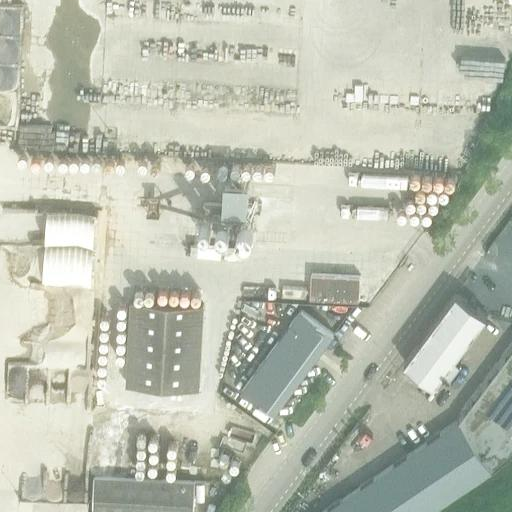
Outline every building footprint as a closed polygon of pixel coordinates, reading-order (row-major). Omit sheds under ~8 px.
[(21,0),(21,12),(0,11),(0,47),(45,49),(45,42),(62,42),(63,0),(21,0)] [(70,0),(69,22),(97,24),(98,0),(70,0)] [(101,0),(101,21),(131,23),(132,3),(151,4),(151,0),(101,0)] [(170,32),(172,1),(154,0),(152,30),(170,32)] [(210,0),(210,21),(225,21),(226,0),(210,0)] [(446,66),(504,68),(506,7),(506,0),(451,0),(451,5),(448,4),(447,29),(441,29),(440,48),(446,48),(446,66)] [(274,22),(275,10),(239,9),(238,21),(274,22)] [(95,31),(72,29),(70,59),(93,61),(95,31)] [(64,87),(85,88),(85,70),(65,69),(64,87)] [(443,86),(419,85),(418,96),(481,99),(482,74),(444,72),(443,86)] [(0,92),(0,107),(58,111),(60,76),(48,75),(47,95),(0,92)] [(396,96),(395,116),(471,119),(471,99),(396,96)] [(464,136),(418,133),(417,154),(462,156),(464,136)] [(414,155),(413,177),(448,179),(449,157),(414,155)] [(345,174),(344,199),(444,204),(445,179),(345,174)] [(100,232),(98,282),(354,291),(354,280),(364,280),(364,270),(382,270),(383,243),(100,232)] [(0,242),(0,274),(93,280),(94,268),(65,266),(66,246),(0,242)] [(457,355),(487,314),(456,292),(406,362),(437,384),(445,372),(450,375),(461,359),(457,355)] [(199,388),(204,304),(131,299),(127,384),(199,388)] [(245,300),(243,322),(254,323),(256,301),(245,300)] [(274,413),(334,333),(301,309),(242,390),(274,413)] [(511,348),(459,420),(322,511),(428,511),(493,468),(511,452),(511,348)] [(69,418),(87,418),(87,399),(69,399),(69,418)] [(193,511),(195,481),(94,476),(92,511),(193,511)]
